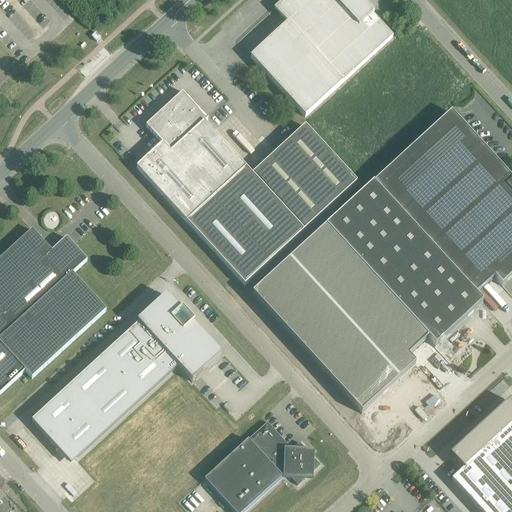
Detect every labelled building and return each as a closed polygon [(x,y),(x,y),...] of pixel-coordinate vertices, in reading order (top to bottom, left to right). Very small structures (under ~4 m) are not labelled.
[(250,58),(305,118),(392,38),(357,0),(284,0),(274,10),(287,24),(250,58)] [(96,33),(91,37),(96,43),(101,38),(96,33)] [(162,145),(136,169),(186,224),(244,286),(356,183),(305,127),(273,157),(252,176),(204,124),(208,120),(183,93),(145,127),(162,145)] [(511,180),(451,113),(252,295),(361,415),(416,365),(408,357),(427,339),(435,347),(482,304),(475,296),(494,278),(502,286),(511,277),(511,180)] [(32,231),(0,259),(0,395),(25,373),(33,381),(107,313),(72,275),(87,261),(66,238),(51,252),(32,231)] [(166,296),(137,323),(138,325),(31,423),(57,450),(55,452),(56,452),(62,446),(76,461),(178,368),(192,383),(221,356),(193,325),(194,324),(182,311),(181,312),(166,296)] [(511,511),(511,402),(511,401),(450,457),(463,471),(451,481),(479,511),(511,511)] [(267,424),(204,481),(232,511),(244,511),(283,477),(283,480),(291,480),(297,487),(304,481),(313,481),(313,473),(320,466),(314,459),(314,451),(306,451),(299,444),(292,451),(267,424)]
